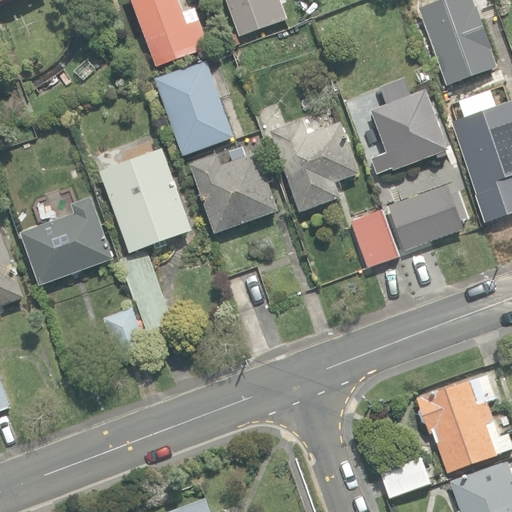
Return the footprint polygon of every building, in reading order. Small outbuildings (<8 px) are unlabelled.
[(133,0),(158,67),(211,48),(200,19),(189,23),(181,0),(133,0)] [(227,0),(241,37),(289,19),(282,0),(227,0)] [(445,0),(420,9),(447,86),(496,69),(471,0),(445,0)] [(207,57),(155,75),(183,152),(235,133),(207,57)] [(371,154),(377,170),(392,165),(393,167),(436,151),(438,155),(448,151),(447,148),(450,147),(427,85),(411,91),(404,74),(380,83),(387,100),(371,106),(386,148),(371,154)] [(511,97),(451,117),(485,219),(511,210),(511,97)] [(272,131),(301,213),(342,198),(336,183),(362,174),(343,122),(310,134),(304,119),(272,131)] [(217,152),(191,161),(216,229),(278,207),(257,148),(247,152),(243,142),(229,147),(233,157),(221,162),(217,152)] [(102,171),(132,254),(195,231),(165,148),(102,171)] [(389,201),(406,247),(465,225),(449,180),(389,201)] [(22,233),(41,287),(116,259),(94,197),(72,205),(75,213),(22,233)] [(352,221),(370,268),(401,257),(383,210),(352,221)] [(0,317),(3,316),(0,308),(27,298),(3,233),(0,234),(0,317)] [(122,259),(151,338),(177,329),(148,249),(122,259)] [(106,318),(123,362),(151,351),(135,307),(106,318)] [(0,410),(12,406),(0,373),(0,410)] [(435,433),(449,474),(501,457),(500,454),(511,450),(511,437),(511,434),(502,437),(490,401),(497,399),(490,376),(419,399),(430,435),(435,433)] [(384,471),(393,497),(433,484),(425,458),(384,471)] [(511,511),(511,469),(509,462),(453,481),(463,510),(460,511),(459,511),(511,511)] [(214,511),(209,498),(170,511),(214,511)]
